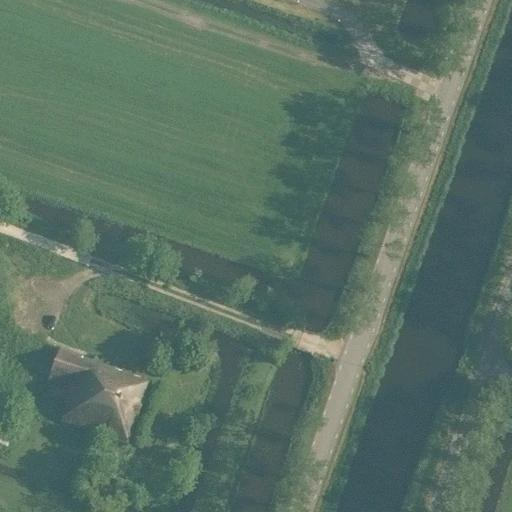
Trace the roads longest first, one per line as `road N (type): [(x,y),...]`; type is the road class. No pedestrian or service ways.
road 1 (tertiary): [(298,511),(478,0)]
road 2 (unclassified): [(437,511),(511,300)]
